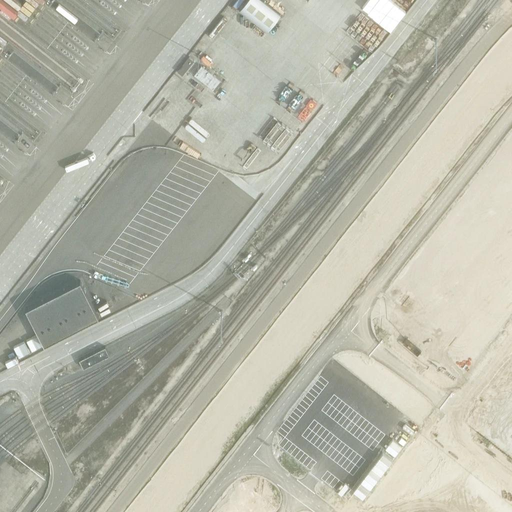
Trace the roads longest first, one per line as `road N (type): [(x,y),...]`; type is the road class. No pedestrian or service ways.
road 1 (unclassified): [(199,511),(511,114)]
road 2 (unknown): [(511,228),(468,288),(485,320),(484,336),(443,404),(511,480)]
road 3 (unknown): [(190,89),(223,112),(262,104),(339,0)]
